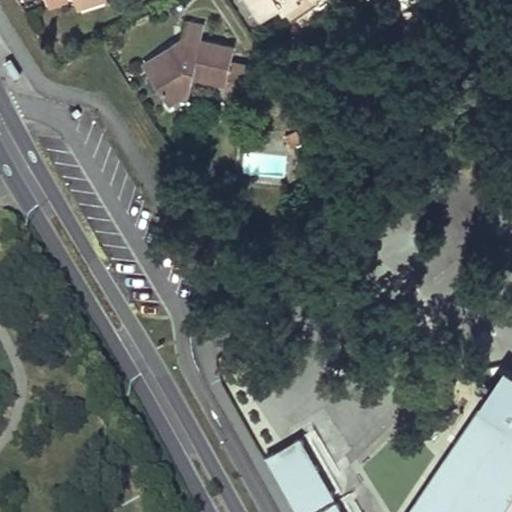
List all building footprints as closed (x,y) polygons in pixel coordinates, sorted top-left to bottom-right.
[(249,0),(262,18),(279,7),(284,14),(298,5),(295,1),(295,0),(313,0),(314,0),(249,0)] [(298,5),(300,9),(314,0),(313,0),(295,0),(295,1),(298,5)] [(182,36),(160,51),(166,60),(149,70),(170,102),(191,88),(193,76),(227,83),(226,93),(246,97),(252,69),(248,65),(232,62),(235,47),(201,39),(204,22),(186,18),(182,36)] [(166,60),(160,51),(143,61),(149,70),(166,60)] [(511,429),(511,368),(508,366),(481,409),(511,429)] [(506,511),(511,504),(511,429),(481,409),(410,511),(506,511)] [(339,490),(306,431),(271,450),(305,509),(339,490)] [(352,511),(343,496),(311,511),(352,511)]
